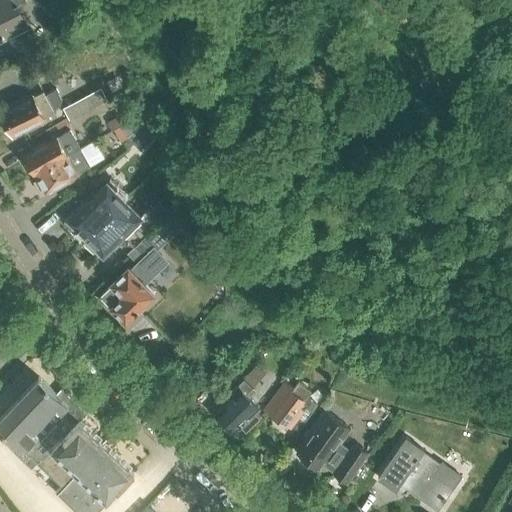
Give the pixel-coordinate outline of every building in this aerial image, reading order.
[(0,0),(0,41),(27,27),(18,9),(27,5),(24,0),(0,0)] [(54,111),(52,108),(59,105),(61,99),(56,89),(45,94),(43,90),(29,97),(27,93),(11,102),(13,105),(0,112),(11,133),(25,126),(27,130),(43,122),(41,118),(54,111)] [(106,100),(100,89),(63,108),(68,118),(106,100)] [(139,149),(163,125),(152,115),(129,139),(139,149)] [(121,125),(117,117),(103,124),(107,132),(121,125)] [(31,168),(34,172),(68,154),(80,147),(70,129),(57,136),(47,141),(45,138),(31,146),(33,150),(24,155),(27,160),(24,161),(29,169),(31,168)] [(77,173),(76,172),(90,164),(80,147),(68,154),(34,172),(34,173),(36,172),(39,177),(35,179),(40,187),(43,185),(46,189),(53,185),(55,188),(69,181),(67,178),(77,173)] [(75,226),(71,230),(82,240),(124,198),(107,181),(69,220),(75,226)] [(82,240),(93,252),(97,248),(103,254),(123,234),(134,245),(160,216),(148,205),(140,213),(124,198),(82,240)] [(128,265),(100,293),(127,320),(155,292),(145,282),(168,260),(154,245),(154,246),(144,236),(168,211),(167,209),(134,245),(135,245),(144,254),(131,267),(128,265)] [(56,489),(80,511),(94,511),(134,471),(111,449),(114,445),(107,439),(104,442),(80,420),(87,413),(61,389),(57,394),(39,377),(0,418),(0,429),(17,445),(12,450),(31,469),(38,462),(61,484),(56,489)] [(239,424),(245,430),(260,415),(254,409),(258,405),(244,392),(250,386),(241,378),(227,393),(230,396),(215,413),(234,430),(239,424)] [(293,385),(285,379),(264,407),(290,426),(303,409),(298,405),(310,388),(298,379),(293,385)] [(310,399),(304,407),(312,412),(317,404),(310,399)] [(351,427),(326,409),(302,443),(305,444),(299,452),(318,466),(322,461),(336,471),(334,473),(347,482),(369,451),(356,442),(351,449),(340,442),(351,427)] [(438,507),(460,475),(424,450),(425,449),(406,436),(378,476),(396,488),(401,481),(438,507)]
